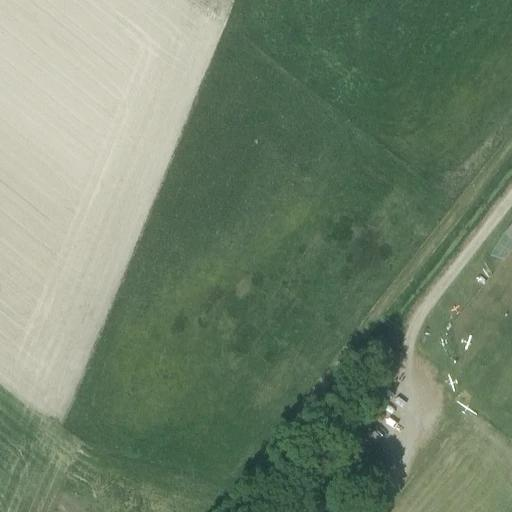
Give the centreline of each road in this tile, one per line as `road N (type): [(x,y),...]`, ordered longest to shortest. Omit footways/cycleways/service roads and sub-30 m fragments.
road 1 (track): [(376,511),(400,482),(403,336),(511,198)]
road 2 (track): [(403,336),(375,314),(511,139)]
